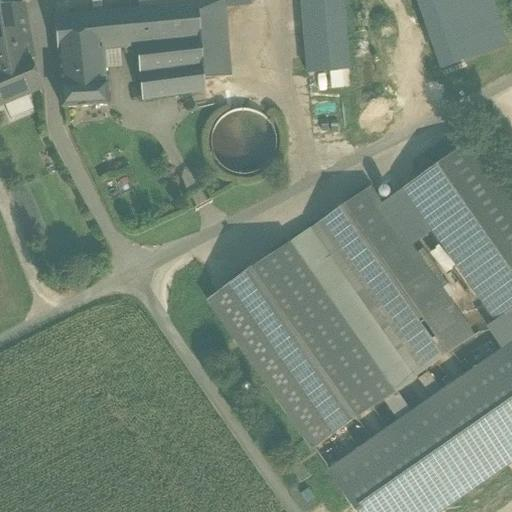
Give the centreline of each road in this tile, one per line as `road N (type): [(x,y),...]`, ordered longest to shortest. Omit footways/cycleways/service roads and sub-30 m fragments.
road 1 (track): [(511,79),(0,343)]
road 2 (residential): [(128,275),(56,132),(41,0)]
road 3 (track): [(291,511),(128,275)]
